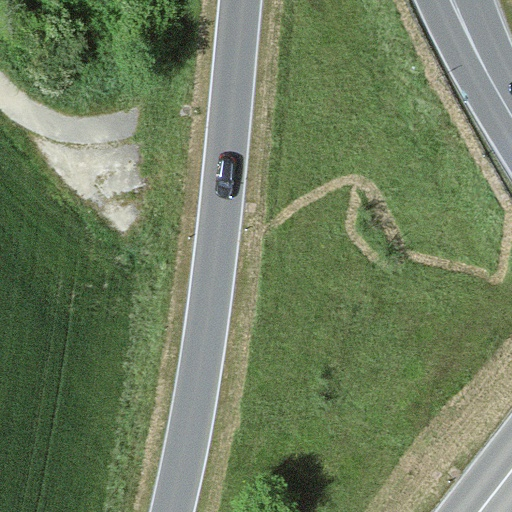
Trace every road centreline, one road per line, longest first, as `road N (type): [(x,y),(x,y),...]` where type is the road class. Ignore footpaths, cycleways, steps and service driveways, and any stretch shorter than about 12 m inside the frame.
road 1 (primary): [(240,0),(204,338),(171,511)]
road 2 (secondary): [(451,0),(511,115)]
